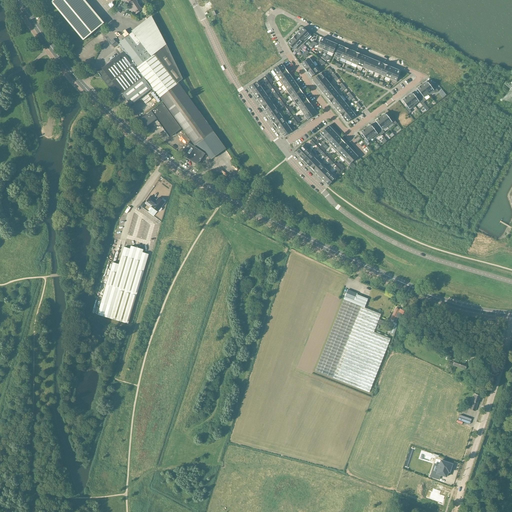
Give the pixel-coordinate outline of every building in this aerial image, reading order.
[(103,25),(82,0),(52,0),(53,0),(50,2),(83,41),(98,29),(103,25)] [(141,9),(134,0),(122,0),(125,4),(127,3),(134,14),(141,9)] [(186,94),(178,83),(183,79),(151,17),(133,30),(134,32),(129,35),(129,36),(122,41),(121,40),(119,42),(120,43),(118,45),(123,52),(97,72),(101,77),(100,77),(101,79),(102,79),(117,98),(122,94),(130,105),(151,89),(136,68),(159,97),(162,101),(195,146),(196,145),(205,152),(211,160),(226,150),(214,132),(186,94)] [(303,28),(299,32),(306,39),(310,35),(303,28)] [(306,39),(299,32),(295,35),(304,44),(308,40),(306,39)] [(304,44),(295,35),(291,39),(300,48),(304,44)] [(323,49),(327,40),(321,38),(317,49),(322,52),(323,50),(323,49)] [(300,48),(291,39),(287,43),(296,52),(300,48)] [(328,52),(332,42),(327,40),(323,49),(323,50),(328,52)] [(337,45),(332,42),(328,52),(333,54),(337,45)] [(341,58),(345,48),(339,45),(335,56),(341,58)] [(346,61),(350,50),(345,48),(341,58),(346,61)] [(352,63),(356,53),(350,50),(346,61),(352,63)] [(357,65),(361,55),(356,53),(352,63),(357,65)] [(363,68),(367,57),(361,55),(357,65),(363,68)] [(312,63),(314,62),(311,57),(301,64),(304,69),(312,63)] [(368,70),(373,60),(367,57),(363,68),(368,70)] [(374,72),(378,62),(373,60),(368,70),(374,72)] [(379,75),(384,64),(378,62),(374,72),(379,75)] [(315,67),(312,63),(304,69),(307,73),(315,67)] [(285,69),(282,64),(273,70),(276,75),(285,69)] [(385,77),(389,67),(384,64),(379,75),(385,77)] [(317,66),(315,67),(307,73),(310,78),(321,71),(317,66)] [(390,79),(395,69),(389,67),(385,77),(390,79)] [(279,81),(289,74),(285,69),(276,75),(279,80),(278,81),(279,81)] [(396,82),(400,71),(395,69),(390,79),(396,82)] [(316,85),(325,78),(321,73),(312,80),(316,85)] [(282,86),(292,79),(289,74),(279,81),(282,86)] [(329,83),(328,83),(325,78),(316,85),(320,90),(329,83)] [(287,90),(296,84),(292,79),(282,86),(283,85),(287,90)] [(426,81),(422,85),(429,95),(434,91),(435,93),(438,91),(434,86),(432,88),(426,81)] [(260,86),(257,82),(249,88),(252,92),(260,86)] [(324,95),(333,87),(329,82),(328,83),(329,83),(320,90),(324,95)] [(289,96),(299,89),(296,84),(287,90),(290,95),(289,96)] [(429,95),(422,85),(417,89),(422,95),(419,97),(423,102),(426,100),(424,98),(428,94),(429,95)] [(263,91),(260,86),(252,92),(255,97),(263,91)] [(328,99),(336,92),(337,92),(333,87),(324,95),(328,99)] [(292,101),(303,93),(299,89),(289,96),(292,101)] [(266,95),(263,91),(255,97),(258,101),(266,95)] [(331,104),(340,97),(336,92),(328,99),(331,104)] [(423,102),(419,97),(417,99),(412,92),(407,96),(414,106),(415,106),(414,105),(419,102),(421,104),(423,102)] [(296,106),(306,98),(303,93),(292,101),(296,106)] [(261,106),(271,99),(270,99),(269,100),(266,95),(258,101),(261,106)] [(414,106),(407,96),(402,100),(407,107),(405,109),(409,114),(411,112),(410,110),(414,106)] [(335,109),(344,101),(340,97),(331,104),(335,109)] [(300,110),(310,103),(306,98),(296,106),(297,105),(300,110)] [(274,104),(271,99),(261,106),(264,110),(274,104)] [(348,106),(347,106),(344,101),(335,109),(339,113),(348,106)] [(182,128),(162,103),(142,118),(148,125),(156,119),(170,137),(182,128)] [(304,115),(313,108),(310,103),(300,110),(304,115)] [(277,108),(274,104),(264,110),(268,114),(277,108)] [(351,111),(352,111),(353,110),(348,105),(347,106),(348,106),(339,113),(343,118),(351,111)] [(280,112),(277,108),(268,114),(271,119),(280,112)] [(307,120),(317,113),(313,108),(304,115),(307,120)] [(355,116),(352,111),(351,111),(343,118),(347,123),(355,116)] [(283,117),(280,112),(271,119),(274,123),(284,116),(283,117)] [(385,114),(380,117),(387,126),(392,122),(392,123),(392,122),(394,125),(397,123),(393,118),(390,120),(385,113),(385,114)] [(277,128),(287,121),(284,116),(274,123),(277,128)] [(387,126),(380,117),(375,121),(380,128),(378,130),(382,135),(384,133),(382,130),(387,126)] [(289,126),(286,121),(287,121),(277,128),(280,132),(289,126)] [(382,135),(378,130),(376,131),(370,125),(365,129),(372,137),(377,134),(379,137),(382,135)] [(292,130),(289,126),(280,132),(283,137),(292,130)] [(324,138),(333,130),(328,126),(326,128),(320,134),(324,138)] [(372,137),(365,129),(361,132),(360,132),(366,139),(363,141),(367,146),(370,144),(368,141),(372,137)] [(328,142),(337,135),(333,130),(324,138),(328,142)] [(333,147),(341,139),(337,135),(328,142),(333,147)] [(337,151),(345,143),(341,139),(333,147),(337,151)] [(197,165),(205,154),(188,143),(181,154),(184,156),(197,165)] [(341,156),(349,148),(345,143),(337,151),(341,156)] [(299,156),(308,148),(304,144),(295,153),(299,156)] [(303,160),(311,152),(308,148),(299,156),(303,160)] [(345,160),(353,152),(349,148),(341,156),(345,160)] [(306,164),(315,155),(311,152),(303,160),(306,164)] [(356,158),(357,157),(353,152),(345,160),(349,164),(353,161),(354,162),(357,159),(356,158)] [(310,167),(318,159),(315,155),(306,164),(310,167)] [(314,171),(322,163),(318,159),(310,167),(314,171)] [(317,175),(326,166),(322,163),(314,171),(317,175)] [(321,178),(329,170),(326,166),(317,175),(321,178)] [(324,182),(333,174),(329,170),(321,178),(324,182)] [(336,177),(333,174),(324,182),(328,186),(336,177)] [(159,211),(160,211),(162,209),(162,208),(161,208),(165,203),(158,198),(156,200),(151,196),(146,201),(147,202),(145,203),(151,208),(152,207),(158,212),(159,211)] [(128,324),(149,254),(142,252),(143,250),(131,246),(130,249),(124,247),(119,263),(113,261),(97,315),(128,324)] [(369,392),(390,339),(374,332),(380,317),(381,314),(364,308),(368,299),(357,294),(347,290),(315,371),(369,392)] [(398,320),(400,314),(402,315),(404,311),(399,309),(399,310),(395,308),(390,319),(394,320),(395,318),(398,320)] [(394,335),(397,326),(391,324),(388,332),(394,335)] [(465,369),(467,363),(455,359),(453,365),(465,369)] [(480,396),(474,394),(469,409),(475,411),(480,396)] [(431,472),(430,477),(439,480),(440,475),(446,477),(448,472),(449,472),(451,469),(453,464),(448,462),(447,463),(441,460),(436,473),(431,472)] [(429,497),(443,502),(445,494),(440,493),(441,490),(434,487),(433,490),(432,490),(429,497)]
